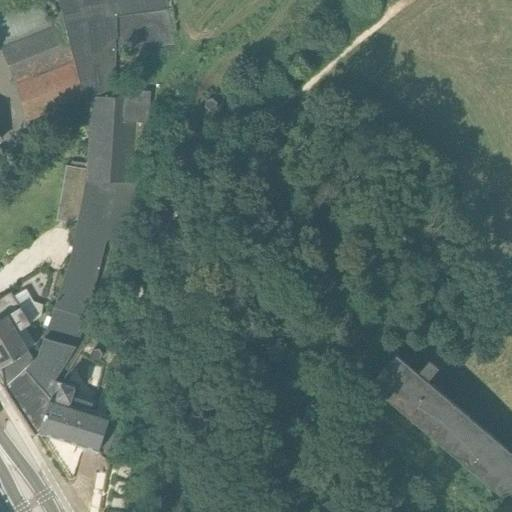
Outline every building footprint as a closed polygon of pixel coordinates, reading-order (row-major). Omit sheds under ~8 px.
[(75,112),(91,106),(76,49),(64,0),(17,0),(0,6),(0,42),(2,48),(28,120),(72,104),(75,112)] [(41,433),(52,395),(57,397),(61,380),(57,379),(77,345),(87,319),(107,242),(122,246),(127,231),(128,231),(135,183),(134,183),(137,122),(149,123),(151,92),(137,91),(137,98),(125,96),(114,94),(116,51),(173,45),(168,10),(166,0),(64,0),(76,49),(91,106),(86,169),(77,224),(70,260),(38,354),(35,356),(34,360),(4,387),(3,388),(34,438),(39,434),(41,433)] [(56,220),(77,224),(86,169),(67,166),(56,220)] [(33,301),(21,307),(14,296),(11,292),(0,298),(0,341),(18,331),(42,317),(44,306),(33,301)] [(33,358),(18,331),(0,341),(0,364),(2,368),(2,369),(4,382),(4,387),(34,360),(35,356),(33,358)] [(511,447),(508,450),(476,423),(427,381),(438,368),(429,360),(418,373),(396,355),(384,369),(384,368),(371,384),(499,495),(511,487),(511,447)] [(52,395),(41,433),(89,449),(98,452),(98,450),(108,418),(109,414),(101,412),(90,408),(92,401),(72,395),(75,385),(61,380),(57,397),(52,395)] [(117,421),(108,418),(98,450),(108,453),(117,421)]
